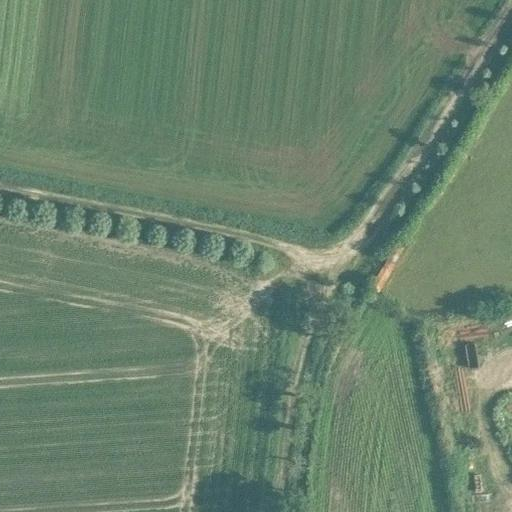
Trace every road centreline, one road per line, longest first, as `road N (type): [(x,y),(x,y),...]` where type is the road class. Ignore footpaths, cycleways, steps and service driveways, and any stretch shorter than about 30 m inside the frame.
road 1 (track): [(276,511),(307,315),(334,264),(401,181),(511,14)]
road 2 (track): [(0,191),(334,264)]
